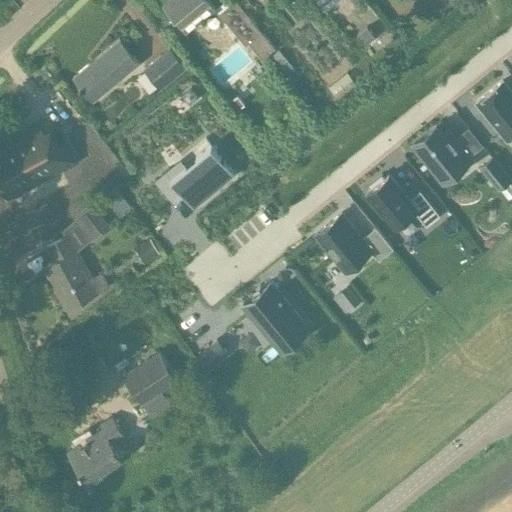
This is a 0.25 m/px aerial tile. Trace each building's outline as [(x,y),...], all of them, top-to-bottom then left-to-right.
[(210,0),(165,0),(163,2),(185,30),(197,20),(199,22),(205,17),(203,15),(219,12),(231,2),(229,0),(225,0),(216,7),(210,0)] [(275,47),(236,0),(233,0),(231,2),(219,12),(245,45),(249,42),(262,58),(275,47)] [(367,26),(357,34),(365,45),(376,35),(367,26)] [(119,39),(74,76),(80,84),(78,85),(82,90),(84,89),(93,100),(139,62),(119,39)] [(170,46),(143,68),(159,89),(187,67),(170,46)] [(511,91),(503,80),(477,101),(507,138),(511,133),(511,91)] [(470,158),(472,157),(453,134),(448,138),(436,123),(411,144),(442,181),(444,180),(442,178),(469,156),(470,158)] [(42,130),(35,126),(0,145),(0,182),(8,196),(74,158),(64,140),(58,143),(52,133),(48,127),(42,130)] [(166,169),(155,178),(170,197),(181,188),(194,204),(195,203),(194,202),(233,170),(234,171),(235,171),(211,142),(172,175),(166,169)] [(493,156),(482,166),(499,187),(510,177),(493,156)] [(384,176),(382,173),(369,183),(372,186),(367,190),(394,224),(414,209),(426,225),(440,214),(420,189),(409,197),(389,172),(384,176)] [(107,197),(118,212),(129,203),(118,189),(107,197)] [(93,205),(65,228),(68,234),(47,246),(54,260),(49,263),(58,279),(53,282),(66,307),(98,290),(78,251),(110,225),(93,205)] [(371,249),(378,259),(393,247),(376,226),(362,237),(341,212),(315,233),(345,270),(371,249)] [(270,280),(243,303),(276,342),(303,320),(270,280)] [(217,339),(198,355),(208,367),(227,352),(217,339)] [(161,350),(132,369),(124,374),(142,401),(179,377),(161,350)] [(103,428),(67,451),(85,479),(122,455),(114,443),(125,435),(112,416),(100,424),(103,428)]
